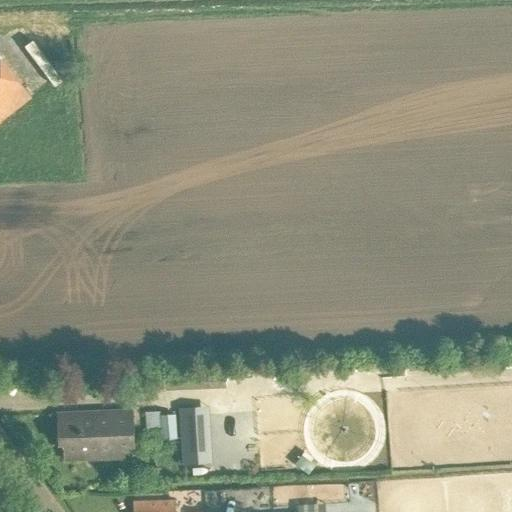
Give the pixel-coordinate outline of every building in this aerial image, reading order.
[(0,61),(0,120),(28,98),(0,61)] [(165,391),(227,388),(226,369),(164,371),(165,391)] [(345,452),(368,452),(368,409),(345,410),(345,452)] [(237,445),(235,411),(187,414),(188,447),(237,445)] [(368,411),(369,437),(379,436),(378,411),(368,411)] [(127,415),(57,418),(58,444),(64,444),(64,458),(85,457),(85,459),(119,458),(118,449),(128,448),(127,415)] [(177,440),(175,415),(160,416),(162,441),(177,440)] [(174,511),(174,503),(132,504),(131,511),(174,511)]
